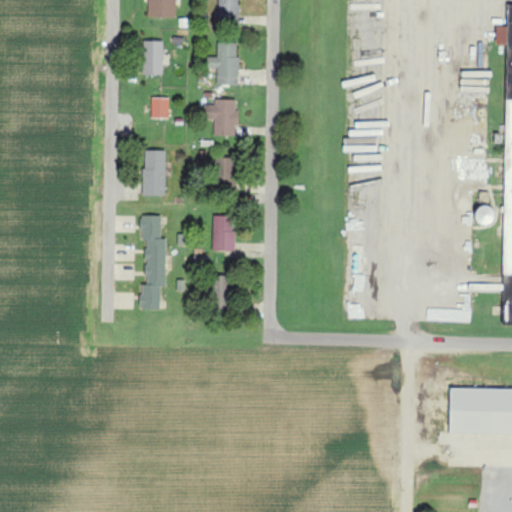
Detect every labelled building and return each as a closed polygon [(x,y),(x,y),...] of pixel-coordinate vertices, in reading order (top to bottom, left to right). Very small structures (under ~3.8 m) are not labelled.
[(176,0),(148,0),(148,17),(176,18),(176,0)] [(239,19),(239,0),(219,0),(219,19),(239,19)] [(504,327),(511,326),(511,5),(509,5),(509,27),(497,26),(497,45),(507,45),(504,327)] [(164,41),(144,41),(143,75),(163,75),(164,41)] [(218,85),(238,86),(239,44),(218,43),(218,58),(208,57),(208,69),(218,69),(218,85)] [(152,118),(169,119),(170,98),(152,98),(152,118)] [(238,100),(215,100),(215,105),(205,105),(205,120),(214,120),(215,137),(238,136),(238,100)] [(167,151),(145,151),(144,196),(166,196),(167,151)] [(219,159),(218,190),(235,191),(236,159),(219,159)] [(500,215),(485,205),(476,217),(490,228),(500,215)] [(162,216),(142,216),(141,241),(146,241),(146,285),(141,285),(140,309),(161,310),(161,287),(166,287),(167,239),(162,239),(162,216)] [(213,250),(234,250),(235,216),(214,216),(213,250)] [(471,322),(471,308),(433,307),(433,321),(471,322)] [(455,386),(511,387),(511,430),(454,430),(455,386)]
